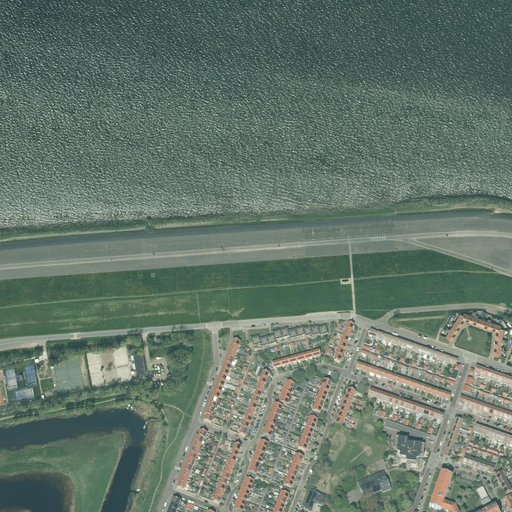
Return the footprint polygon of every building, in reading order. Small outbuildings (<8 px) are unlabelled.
[(473,323),(474,317),(475,315),(476,312),(473,312),(471,316),(464,313),(463,316),(464,320),(473,323)] [(464,320),(463,316),(460,315),(455,323),(455,324),(460,327),(464,320)] [(480,325),(482,320),(477,318),(478,316),(475,315),(474,317),(473,323),(480,325)] [(490,322),(491,320),(488,319),(487,321),(482,320),(480,325),(488,328),(490,322)] [(455,334),(460,327),(455,324),(455,323),(453,322),(451,325),(453,326),(450,330),(455,334)] [(500,326),(490,322),(488,328),(496,331),(499,328),(500,326)] [(351,332),(354,325),(348,323),(347,327),(345,327),(344,329),(351,332)] [(318,328),(318,326),(311,328),(313,335),(312,335),(313,336),(320,335),(320,334),(318,328)] [(320,336),(328,334),(326,326),(318,328),(320,334),(320,335),(320,336)] [(303,329),(303,327),(295,329),(298,338),(305,336),(303,329)] [(311,328),(310,327),(303,329),(305,336),(305,337),(312,335),(313,335),(311,328)] [(288,331),(288,328),(280,330),(282,339),(290,337),(288,331)] [(290,340),(298,338),(295,329),(288,331),(290,337),(290,340)] [(344,329),(342,333),(344,334),(343,336),(349,338),(351,332),(344,329)] [(450,330),(448,329),(447,331),(449,333),(446,337),(451,340),(455,334),(450,330)] [(274,335),(275,341),(282,339),(280,330),(273,332),(273,335),(274,335)] [(375,340),(375,339),(377,333),(370,331),(370,333),(369,333),(369,334),(368,336),(372,338),(372,339),(375,340)] [(381,343),(382,341),(384,336),(377,333),(375,339),(379,340),(378,342),(381,343)] [(276,343),(275,341),(274,335),(273,335),(266,337),(269,345),(276,343)] [(259,339),(259,336),(251,338),(253,347),(261,345),(261,344),(259,339)] [(346,344),(349,338),(343,336),(342,340),(340,340),(339,342),(346,344)] [(388,345),(388,343),(390,338),(384,336),(382,341),(385,342),(385,344),(388,345)] [(261,347),(269,345),(266,337),(259,339),(261,344),(261,345),(261,347)] [(501,340),(495,339),(494,347),(500,348),(500,347),(501,342),(503,343),(504,340),(501,339),(501,340)] [(239,346),(240,343),(233,340),(231,346),(240,349),(241,346),(239,346)] [(238,352),(240,349),(231,346),(229,352),(236,354),(237,351),(238,352)] [(500,348),(494,347),(494,355),(500,356),(500,350),(503,351),(503,348),(500,347),(500,348)] [(342,357),(344,351),(338,349),(337,352),(336,352),(335,354),(342,357)] [(319,351),(319,350),(316,351),(317,352),(311,353),(312,358),(321,356),(319,351)] [(136,374),(146,372),(142,352),(133,354),(136,374)] [(235,357),(236,354),(229,352),(227,357),(235,361),(236,358),(235,357)] [(305,361),(304,358),(303,354),(300,355),(301,356),(295,358),(297,363),(305,361)] [(342,357),(335,354),(333,354),(332,356),(335,358),(334,361),(337,363),(339,363),(342,357)] [(442,363),(442,362),(444,357),(438,354),(436,360),(439,361),(439,362),(442,363)] [(234,363),(235,361),(227,357),(224,363),(232,366),(233,363),(234,363)] [(448,365),(449,364),(451,359),(444,357),(442,362),(446,363),(446,364),(447,365),(448,365)] [(289,365),(288,363),(287,358),(284,359),(285,360),(280,362),(281,367),(289,365)] [(230,369),(232,366),(224,363),(222,369),(231,372),(232,369),(230,369)] [(461,366),(456,365),(455,367),(452,376),(450,376),(449,379),(456,381),(461,366)] [(482,370),(476,368),(475,371),(470,370),(468,375),(473,377),(474,374),(478,376),(478,377),(479,377),(480,376),(482,370)] [(230,375),(231,372),(222,369),(220,375),(227,377),(228,374),(230,375)] [(391,375),(392,372),(389,371),(388,374),(384,373),(382,378),(389,380),(391,375)] [(269,374),(263,372),(262,376),(260,375),(260,378),(266,380),(269,374)] [(397,377),(398,374),(395,373),(394,376),(391,375),(389,380),(396,383),(397,377)] [(496,383),(497,382),(499,375),(493,373),(491,380),(495,382),(495,383),(496,383)] [(226,380),(227,377),(220,375),(218,380),(226,384),(227,381),(226,380)] [(409,387),(411,382),(412,379),(408,378),(407,381),(404,380),(402,385),(409,387)] [(225,387),(226,384),(218,380),(216,386),(223,389),(224,386),(225,387)] [(330,388),(332,383),(324,380),(323,383),(321,383),(320,385),(330,388)] [(294,388),(295,385),(287,382),(285,387),(294,391),(295,389),(294,388)] [(424,387),(425,384),(421,382),(420,385),(417,384),(415,390),(422,392),(424,387)] [(262,393),(264,387),(259,384),(257,389),(256,388),(255,391),(262,393)] [(328,394),(330,388),(320,385),(320,387),(321,388),(320,391),(328,394)] [(430,389),(431,387),(427,385),(427,387),(424,387),(422,392),(429,394),(430,389)] [(222,392),(223,389),(216,386),(213,392),(222,395),(223,392),(222,392)] [(293,393),(294,391),(285,387),(283,393),(291,396),(292,393),(293,393)] [(443,393),(444,390),(441,389),(440,392),(437,391),(435,396),(442,399),(444,393),(443,393)] [(346,395),(353,398),(355,394),(356,395),(357,393),(349,390),(346,395)] [(373,401),(376,392),(370,390),(369,393),(369,394),(368,397),(372,398),(371,400),(373,401)] [(326,399),(328,394),(320,391),(319,393),(318,393),(317,395),(326,399)] [(447,394),(447,392),(445,391),(444,393),(442,399),(449,401),(449,399),(450,399),(450,398),(450,396),(447,394)] [(221,398),(222,395),(213,392),(211,398),(218,400),(219,397),(221,398)] [(380,401),(382,394),(376,392),(373,401),(377,402),(377,400),(380,401)] [(290,398),(291,396),(283,393),(281,398),(290,401),(291,399),(290,398)] [(386,407),(386,405),(389,396),(384,395),(382,394),(380,401),(379,403),(383,404),(382,405),(386,407)] [(324,404),(326,399),(317,395),(316,397),(317,398),(316,401),(324,404)] [(355,399),(353,398),(346,395),(344,401),(351,404),(352,400),(354,401),(355,399)] [(393,405),(395,398),(389,396),(386,405),(389,406),(389,404),(393,405)] [(466,397),(461,396),(458,404),(463,406),(466,397)] [(257,405),(259,399),(254,397),(252,401),(251,400),(250,403),(257,405)] [(468,408),(471,399),(466,397),(463,406),(468,408)] [(216,406),(218,400),(211,398),(209,403),(216,406)] [(289,404),(290,401),(281,398),(279,403),(287,406),(288,403),(289,404)] [(399,407),(401,401),(395,398),(393,405),(392,407),(394,408),(395,406),(399,407)] [(473,410),(476,401),(471,399),(468,408),(473,410)] [(322,409),(324,404),(316,401),(315,404),(314,403),(313,405),(322,409)] [(349,410),(351,404),(344,401),(342,407),(349,410)] [(405,410),(407,403),(401,401),(399,407),(405,410)] [(478,411),(481,402),(476,401),(473,410),(478,411)] [(218,407),(216,406),(209,403),(207,409),(214,412),(215,409),(216,410),(218,407)] [(411,412),(413,405),(407,403),(405,410),(411,412)] [(282,407),(278,405),(275,404),(272,409),(282,413),(283,411),(281,410),(282,407)] [(488,415),(491,406),(486,404),(483,413),(488,415)] [(320,414),(322,409),(313,405),(312,408),(313,408),(312,411),(319,414),(320,414)] [(416,414),(419,407),(413,405),(411,412),(410,413),(412,414),(413,412),(416,414)] [(493,416),(496,408),(491,406),(488,415),(493,416)] [(347,416),(349,410),(342,407),(340,413),(347,416)] [(422,416),(425,409),(419,407),(416,414),(416,415),(418,416),(419,414),(422,416)] [(498,418),(501,409),(496,408),(493,416),(498,418)] [(213,415),(214,412),(207,409),(205,415),(206,416),(206,415),(213,418),(214,415),(213,415)] [(281,415),(282,413),(272,409),(270,415),(278,418),(280,415),(281,415)] [(428,418),(431,411),(425,409),(422,416),(422,417),(424,418),(425,416),(428,418)] [(503,420),(506,411),(501,409),(498,418),(503,420)] [(252,418),(254,412),(249,410),(247,414),(246,413),(245,415),(252,418)] [(317,419),(319,414),(312,411),(310,417),(316,420),(316,418),(317,419)] [(437,413),(432,411),(431,411),(428,418),(428,420),(430,420),(430,418),(434,420),(437,413)] [(508,422),(511,413),(506,411),(503,420),(508,422)] [(348,416),(347,416),(340,413),(337,419),(344,422),(346,418),(347,419),(348,416)] [(444,415),(438,413),(437,413),(434,420),(441,422),(444,415)] [(213,418),(206,415),(206,416),(204,421),(211,424),(212,421),(214,421),(215,419),(213,418)] [(277,420),(278,418),(270,415),(269,420),(278,423),(279,421),(277,420)] [(318,420),(316,420),(310,417),(309,421),(307,420),(306,422),(316,426),(318,420)] [(346,422),(344,422),(337,419),(335,425),(338,426),(339,427),(339,426),(342,427),(344,424),(345,424),(346,422)] [(277,426),(278,423),(269,420),(267,425),(275,428),(276,425),(277,426)] [(460,429),(462,422),(456,420),(454,427),(460,429)] [(247,431),(250,424),(244,422),(243,426),(241,426),(240,428),(247,431)] [(314,431),(316,426),(306,422),(305,425),(307,425),(306,428),(314,431)] [(273,431),(275,428),(267,425),(265,430),(274,434),(275,431),(273,431)] [(479,435),(482,428),(475,426),(473,433),(479,435)] [(457,437),(460,429),(454,427),(451,435),(457,437)] [(245,437),(247,431),(240,428),(239,430),(241,431),(239,435),(240,435),(240,436),(241,436),(245,437)] [(312,436),(314,431),(306,428),(305,431),(303,430),(302,433),(312,436)] [(488,430),(485,429),(482,428),(479,435),(484,437),(484,438),(485,438),(485,437),(488,430)] [(282,437),(274,434),(265,430),(263,435),(270,438),(271,438),(272,435),(273,436),(281,439),(282,437)] [(494,432),(491,432),(488,430),(485,437),(490,439),(490,440),(491,440),(491,439),(494,432)] [(206,437),(207,434),(200,431),(198,437),(204,439),(205,440),(206,440),(208,438),(206,437)] [(500,435),(497,434),(494,432),(491,439),(495,440),(494,442),(497,443),(497,441),(500,435)] [(310,441),(312,436),(302,433),(301,435),(303,436),(302,438),(307,440),(310,441)] [(454,444),(457,437),(451,435),(449,442),(454,444)] [(506,437),(503,436),(500,435),(497,441),(501,442),(500,444),(503,445),(503,443),(506,437)] [(198,437),(197,436),(196,436),(194,442),(201,445),(203,442),(204,442),(205,440),(204,439),(198,437)] [(511,438),(509,438),(506,437),(503,443),(507,445),(507,446),(509,447),(510,445),(511,438)] [(310,441),(307,440),(302,438),(301,441),(299,441),(298,443),(308,446),(310,441)] [(413,447),(409,446),(410,442),(407,441),(396,439),(395,447),(397,447),(397,451),(398,451),(397,458),(397,459),(396,462),(400,463),(400,462),(407,463),(407,464),(410,465),(410,467),(418,468),(419,457),(420,458),(420,454),(423,454),(424,447),(413,445),(413,447)] [(267,447),(268,444),(260,441),(258,447),(268,451),(269,448),(267,447)] [(200,448),(201,445),(194,442),(192,448),(201,451),(202,448),(200,448)] [(452,452),(454,444),(449,442),(446,450),(452,452)] [(306,452),(308,446),(298,443),(298,445),(299,446),(298,449),(306,452)] [(239,453),(241,447),(235,444),(234,448),(233,447),(232,450),(239,453)] [(267,453),(268,451),(258,447),(256,452),(264,455),(265,453),(267,453)] [(200,454),(201,451),(192,448),(190,454),(197,456),(198,453),(200,454)] [(237,458),(239,453),(232,450),(231,453),(232,453),(231,456),(237,458)] [(449,459),(452,452),(446,450),(443,457),(449,459)] [(263,457),(264,455),(256,452),(254,457),(264,461),(265,458),(263,457)] [(196,459),(197,456),(190,454),(188,459),(196,463),(197,460),(196,459)] [(301,463),(303,458),(296,455),(295,458),(293,457),(292,460),(301,463)] [(468,466),(470,459),(471,457),(465,455),(462,464),(468,466)] [(235,464),(237,458),(231,456),(230,459),(228,459),(227,461),(235,464)] [(264,461),(254,457),(252,462),(260,465),(261,463),(263,464),(264,461)] [(195,465),(196,463),(188,459),(185,465),(193,468),(194,465),(195,465)] [(299,468),(301,463),(292,460),(291,463),(292,463),(291,465),(299,468)] [(232,470),(235,464),(227,461),(226,464),(228,465),(226,468),(232,470)] [(483,471),(486,462),(481,461),(478,469),(483,471)] [(259,468),(260,465),(252,462),(250,467),(260,471),(261,468),(259,468)] [(493,474),(494,471),(496,466),(491,464),(488,473),(492,474),(493,474)] [(192,471),(193,468),(185,465),(183,471),(192,474),(193,471),(192,471)] [(297,474),(299,468),(291,465),(291,468),(289,467),(288,470),(297,474)] [(259,474),(260,471),(250,467),(248,473),(249,473),(256,476),(257,473),(259,474)] [(295,479),(297,474),(288,470),(287,473),(288,473),(288,476),(295,479)] [(191,477),(192,474),(183,471),(181,477),(188,479),(189,476),(191,477)] [(500,474),(495,472),(494,471),(493,474),(492,474),(492,475),(495,476),(498,481),(504,478),(506,477),(504,472),(500,474)] [(386,478),(384,473),(383,472),(358,483),(359,485),(364,499),(381,492),(382,493),(391,490),(386,478)] [(228,481),(230,476),(223,473),(222,476),(223,476),(222,479),(228,481)] [(254,482),(256,476),(249,473),(247,478),(248,478),(248,479),(246,479),(254,482)] [(452,477),(446,475),(441,473),(429,508),(440,511),(441,510),(446,511),(497,511),(495,507),(493,508),(488,498),(481,502),(486,511),(485,511),(458,511),(455,506),(443,502),(452,477)] [(293,484),(295,479),(288,476),(287,478),(285,477),(284,480),(293,484)] [(187,482),(188,479),(181,477),(179,482),(187,486),(189,483),(187,482)] [(244,484),(252,487),(254,482),(246,479),(244,484)] [(291,489),(293,484),(284,480),(283,483),(285,484),(284,486),(291,489)] [(186,488),(187,486),(179,482),(177,488),(184,491),(185,488),(186,488)] [(224,493),(226,487),(218,484),(217,487),(219,488),(218,491),(224,493)] [(252,491),(253,488),(252,487),(244,484),(242,489),(250,492),(251,490),(252,491)] [(289,494),(291,489),(284,486),(281,492),(289,495),(287,494),(288,493),(289,494)] [(482,500),(487,497),(483,487),(477,490),(482,500)] [(316,490),(312,488),(311,488),(310,490),(310,491),(303,509),(304,509),(304,510),(305,510),(311,511),(314,503),(323,506),(327,497),(318,494),(315,493),(316,490)] [(249,495),(250,492),(242,489),(240,494),(249,498),(250,495),(249,495)] [(287,501),(289,495),(281,492),(280,495),(279,494),(278,497),(287,501)] [(248,501),(249,498),(240,494),(238,500),(246,503),(247,500),(248,501)] [(219,504),(221,499),(214,496),(213,499),(214,499),(213,502),(219,504)] [(285,506),(287,501),(278,497),(277,500),(278,501),(277,503),(285,506)] [(180,505),(181,502),(173,499),(171,504),(180,508),(181,505),(180,505)] [(245,505),(246,503),(238,500),(236,505),(245,508),(246,506),(245,505)] [(283,511),(285,506),(277,503),(276,505),(275,505),(274,507),(283,511)]
